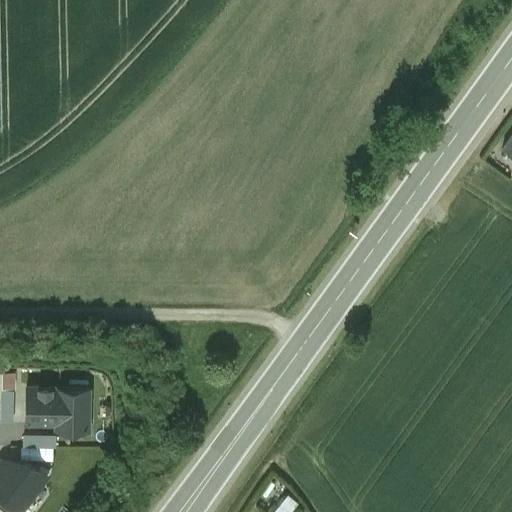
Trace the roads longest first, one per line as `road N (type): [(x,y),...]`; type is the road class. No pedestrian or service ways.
road 1 (secondary): [(181,511),(511,56)]
road 2 (track): [(0,316),(225,315),(270,319),(309,335)]
